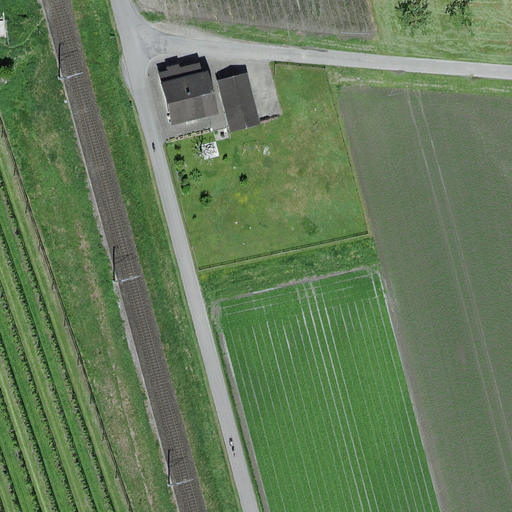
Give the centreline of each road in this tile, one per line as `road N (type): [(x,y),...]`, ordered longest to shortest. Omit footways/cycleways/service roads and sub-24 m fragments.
road 1 (unclassified): [(251,511),(130,43)]
road 2 (unclassified): [(511,71),(130,43)]
